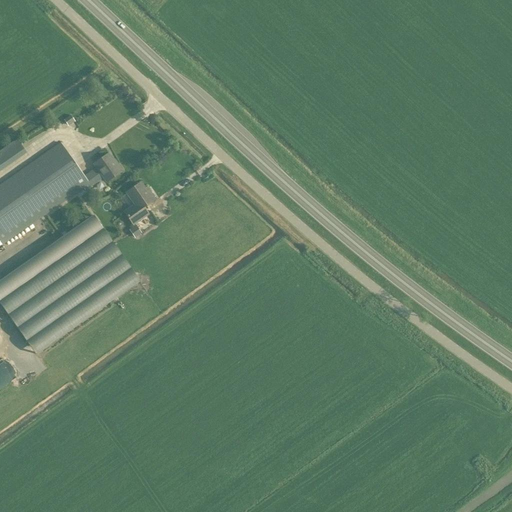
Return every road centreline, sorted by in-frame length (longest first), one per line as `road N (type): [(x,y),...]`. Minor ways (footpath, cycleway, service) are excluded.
road 1 (unclassified): [(511,386),(341,261),(58,0)]
road 2 (trunk): [(511,358),(306,198),(92,0)]
